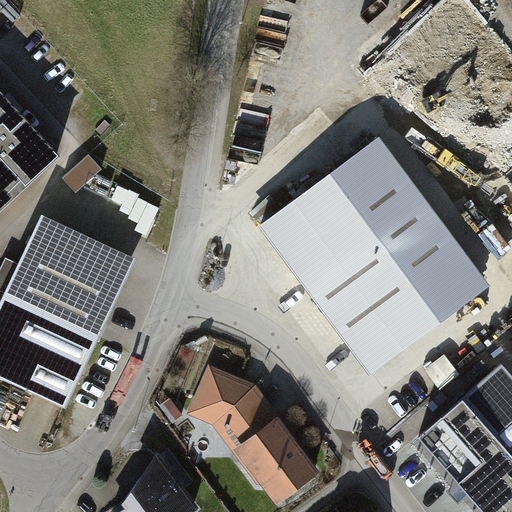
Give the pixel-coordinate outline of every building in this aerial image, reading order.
[(0,100),(0,203),(52,158),(0,100)] [(369,141),(260,222),(369,366),(478,285),(369,141)] [(78,185),(106,165),(96,151),(68,171),(78,185)] [(137,252),(43,207),(0,297),(0,376),(64,407),(137,252)] [(275,497),(311,471),(252,387),(206,368),(188,413),(221,427),(275,497)] [(511,511),(511,389),(495,370),(420,436),(487,511),(511,511)] [(114,511),(179,511),(188,506),(150,453),(122,497),(125,503),(114,511)]
